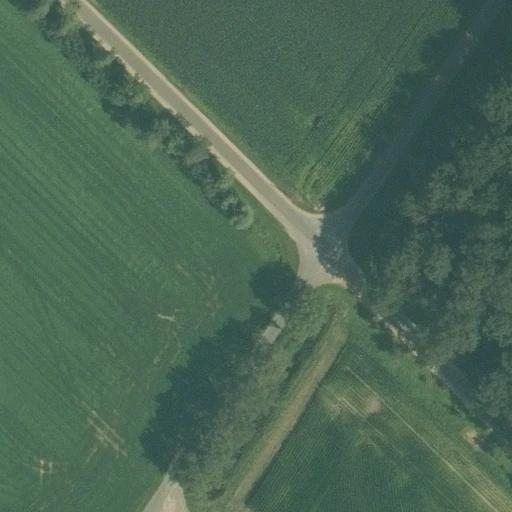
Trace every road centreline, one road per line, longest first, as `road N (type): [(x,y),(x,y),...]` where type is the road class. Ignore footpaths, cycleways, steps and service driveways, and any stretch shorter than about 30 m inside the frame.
road 1 (unclassified): [(324,248),(71,0)]
road 2 (unclassified): [(493,0),(324,248)]
road 3 (unclassified): [(324,248),(159,497)]
road 4 (unclassified): [(511,437),(324,248)]
